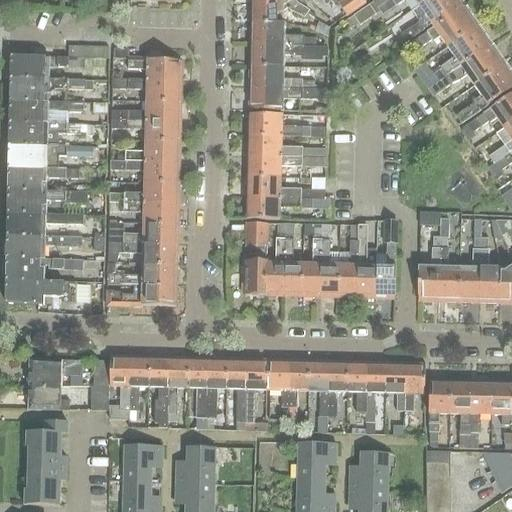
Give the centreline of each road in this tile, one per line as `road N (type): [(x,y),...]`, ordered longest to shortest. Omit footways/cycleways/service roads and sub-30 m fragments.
road 1 (residential): [(194,332),(237,333),(259,344),(372,347),(405,339),(511,340)]
road 2 (residential): [(194,332),(195,258),(210,236),(206,41)]
road 3 (residential): [(0,35),(53,36),(74,23),(99,23),(133,39),(206,41)]
